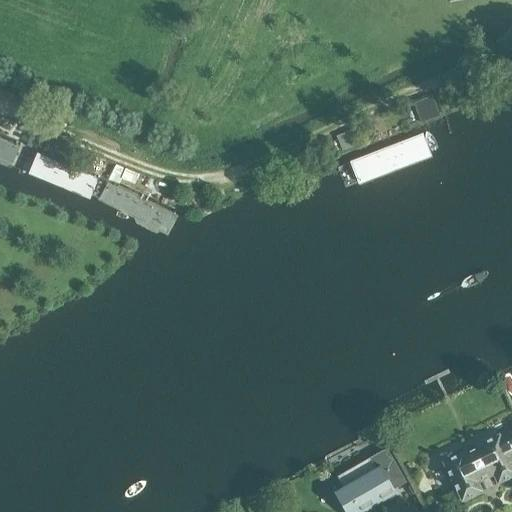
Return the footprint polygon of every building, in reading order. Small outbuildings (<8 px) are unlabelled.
[(47,136),(35,131),(29,144),(42,150),(47,136)] [(351,132),(338,137),(344,151),(357,146),(351,132)] [(438,136),(372,167),(383,190),(449,159),(438,136)] [(36,151),(0,137),(0,163),(27,174),(36,151)] [(50,138),(45,151),(57,156),(63,143),(50,138)] [(111,184),(41,156),(32,178),(102,207),(111,184)] [(137,173),(125,167),(122,174),(134,180),(137,173)] [(198,216),(118,185),(109,208),(191,238),(198,216)] [(511,433),(501,439),(500,436),(480,446),(482,448),(465,456),(464,454),(444,463),(463,501),(483,492),(478,483),(495,476),(499,484),(511,477),(511,460),(511,459),(511,433)] [(401,474),(387,450),(370,460),(376,470),(331,494),(343,511),(365,511),(396,494),(389,481),(401,474)]
